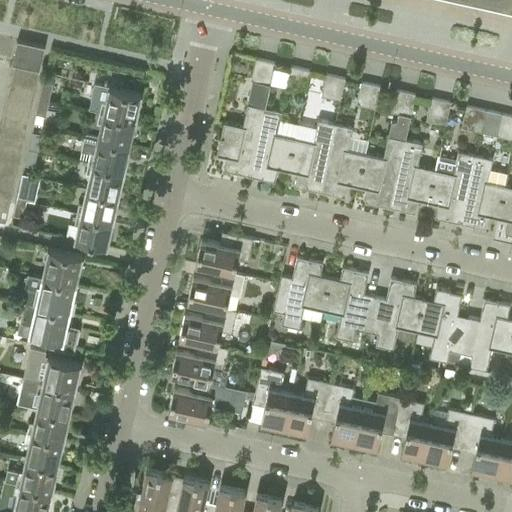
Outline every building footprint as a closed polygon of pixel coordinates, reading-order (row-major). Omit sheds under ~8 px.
[(511,0),(486,0),(510,5),(511,8),(511,0)] [(17,40),(14,52),(41,58),(44,46),(17,40)] [(11,63),(15,64),(39,70),(41,58),(14,52),(11,63)] [(224,170),(249,175),(264,108),(275,62),(255,58),(250,80),(252,81),(242,126),(223,122),(216,154),(227,157),(224,170)] [(15,64),(13,76),(36,82),(39,70),(15,64)] [(290,66),(289,70),(285,88),(305,92),(310,70),(290,66)] [(325,74),(324,78),(320,96),(340,100),(345,78),(325,74)] [(13,76),(10,88),(33,93),(36,82),(13,76)] [(40,94),(39,98),(48,100),(52,84),(42,82),(40,94)] [(380,86),(360,82),(355,104),(375,108),(380,86)] [(101,101),(99,111),(103,112),(104,112),(133,119),(135,108),(137,108),(141,93),(108,86),(105,102),(101,101)] [(10,88),(7,100),(31,105),(33,93),(10,88)] [(364,201),(389,207),(405,139),(415,94),(396,90),(391,112),(398,113),(396,121),(390,123),(383,158),(365,153),(357,186),(367,188),(364,201)] [(450,102),(431,97),(426,120),(445,124),(450,102)] [(39,98),(35,114),(45,116),(48,100),(39,98)] [(7,100),(5,111),(28,117),(31,105),(7,100)] [(485,110),(466,105),(461,128),(480,132),(485,110)] [(277,168),(287,170),(294,138),(276,134),(281,111),(264,108),(249,175),(274,181),(277,168)] [(511,115),(485,110),(480,132),(511,139),(511,115)] [(5,111),(2,123),(25,128),(28,117),(5,111)] [(100,123),(97,138),(129,145),(132,130),(130,130),(133,119),(104,112),(103,112),(99,111),(97,122),(100,123)] [(294,185),(319,191),(335,123),(317,119),(312,142),(294,138),(287,170),(297,172),(294,185)] [(2,123),(0,131),(0,134),(23,140),(25,128),(2,123)] [(335,123),(319,191),(344,197),(347,184),(357,186),(365,153),(347,149),(352,127),(335,123)] [(31,132),(27,149),(37,151),(41,135),(31,132)] [(0,134),(0,147),(20,152),(23,140),(0,134)] [(87,162),(91,163),(121,170),(124,159),(126,159),(129,145),(97,138),(83,135),(79,151),(89,153),(87,162)] [(418,200),(427,202),(435,169),(417,165),(422,143),(405,139),(389,207),(415,213),(418,200)] [(0,147),(0,159),(17,164),(20,152),(0,147)] [(27,149),(23,165),(33,167),(37,151),(27,149)] [(434,217),(460,223),(475,155),(458,151),(456,160),(438,156),(435,169),(427,202),(437,204),(434,217)] [(488,216),(498,218),(505,185),(508,173),(490,169),(492,159),(475,155),(460,223),(485,228),(488,216)] [(0,159),(0,171),(15,175),(17,164),(0,159)] [(87,162),(85,172),(89,173),(85,188),(118,195),(121,181),(119,181),(121,170),(91,163),(87,162)] [(0,171),(0,184),(12,187),(15,175),(0,171)] [(19,182),(16,199),(26,201),(29,184),(19,182)] [(0,184),(0,196),(9,199),(12,187),(0,184)] [(511,186),(505,185),(498,218),(508,220),(505,233),(511,234),(511,186)] [(78,203),(76,213),(79,214),(110,221),(113,209),(115,210),(118,195),(85,188),(82,203),(78,203)] [(0,196),(0,208),(7,210),(9,199),(0,196)] [(16,199),(12,215),(22,218),(26,201),(16,199)] [(77,223),(74,239),(87,242),(106,246),(110,232),(107,231),(110,221),(79,214),(76,213),(74,223),(77,223)] [(234,272),(236,265),(237,257),(248,260),(253,238),(227,232),(224,244),(201,239),(195,264),(218,269),(234,272)] [(49,249),(42,277),(75,284),(78,271),(76,271),(79,257),(81,258),(81,256),(49,249)] [(304,306),(322,310),(329,277),(319,275),(322,262),(296,256),(292,277),(281,275),(273,310),(284,312),(281,324),(299,328),(304,306)] [(356,328),(366,331),(374,296),(363,293),(368,272),(342,266),(339,279),(329,277),(322,310),(340,314),(335,336),(353,340),(356,328)] [(244,275),(234,272),(218,269),(216,281),(193,276),(187,300),(210,306),(226,309),(229,294),(240,296),(244,275)] [(20,301),(23,302),(69,312),(72,299),(70,299),(73,285),(75,286),(75,284),(42,277),(27,273),(20,301)] [(398,327),(416,331),(423,298),(413,296),(416,283),(390,277),(385,298),(374,296),(366,331),(378,333),(375,345),(393,349),(398,327)] [(449,349),(460,352),(468,317),(457,314),(462,293),(436,288),(433,300),(423,298),(416,331),(434,335),(429,357),(447,361),(449,349)] [(491,348),(509,352),(511,340),(511,318),(507,317),(510,304),(484,298),(479,319),(468,317),(460,352),(471,354),(469,365),(468,366),(486,370),(491,348)] [(69,312),(23,302),(23,303),(25,304),(24,308),(23,308),(22,315),(23,315),(21,321),(32,323),(29,335),(30,335),(30,337),(31,337),(31,335),(53,340),(52,347),(71,351),(76,330),(63,327),(66,313),(69,314),(69,312)] [(179,337),(202,342),(217,346),(221,331),(231,333),(236,311),(226,309),(210,306),(207,318),(184,312),(179,337)] [(217,346),(202,342),(199,354),(176,349),(171,374),(199,380),(224,386),(228,371),(223,370),(228,348),(217,346)] [(460,352),(458,363),(469,365),(471,354),(460,352)] [(26,368),(24,378),(35,380),(41,382),(72,389),(74,377),(77,378),(80,363),(60,359),(47,356),(43,372),(37,371),(35,367),(29,366),(26,368)] [(260,422),(283,427),(291,392),(279,389),(283,372),(260,367),(254,393),(266,396),(260,422)] [(312,406),(324,409),(330,382),(307,377),(303,395),(291,392),(283,427),(306,432),(312,406)] [(22,378),(17,403),(35,407),(68,415),(72,400),(69,400),(72,389),(41,382),(35,380),(24,378),(22,378)] [(199,380),(197,392),(174,387),(168,412),(207,420),(210,405),(241,412),(246,391),(224,386),(199,380)] [(331,437),(354,442),(364,398),(351,395),(353,387),(330,382),(324,409),(336,412),(331,437)] [(382,422),(395,424),(401,397),(378,392),(376,401),(364,398),(354,442),(377,447),(382,422)] [(401,453),(424,458),(432,423),(420,420),(424,402),(401,397),(395,424),(407,427),(401,453)] [(29,422),(27,432),(29,433),(32,433),(61,440),(63,428),(65,429),(68,415),(35,407),(32,422),(29,422)] [(453,437),(465,440),(471,413),(448,408),(444,425),(432,423),(424,458),(447,463),(453,437)] [(471,468),(494,473),(502,438),(490,435),(494,418),(471,413),(465,440),(477,442),(471,468)] [(27,442),(24,458),(57,466),(60,451),(58,451),(61,440),(32,433),(29,433),(27,432),(25,442),(27,442)] [(511,440),(502,438),(494,473),(511,476),(511,440)] [(7,469),(4,480),(16,483),(18,483),(49,490),(52,479),(54,480),(57,466),(24,458),(21,472),(7,469)] [(147,469),(138,507),(138,511),(175,511),(178,500),(166,498),(172,475),(147,469)] [(214,511),(215,508),(203,506),(208,483),(183,477),(183,481),(178,500),(175,511),(214,511)] [(16,493),(12,509),(23,511),(46,511),(48,502),(47,502),(49,490),(18,483),(16,483),(13,493),(16,493)] [(240,511),(245,491),(220,485),(215,508),(214,511),(240,511)] [(252,511),(278,511),(282,499),(257,494),(252,511)] [(291,511),(317,511),(318,507),(294,502),(291,511)]
